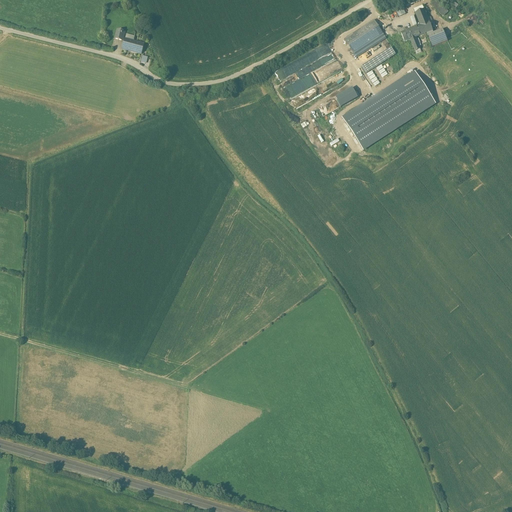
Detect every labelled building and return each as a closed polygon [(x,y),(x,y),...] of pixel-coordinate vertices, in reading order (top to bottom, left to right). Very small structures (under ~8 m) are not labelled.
[(402,9),(403,8),(419,1),(420,0),(407,0),(399,3),(401,8),(402,9)] [(436,0),(431,4),(444,16),(448,12),(445,10),(436,0)] [(421,7),(413,10),(420,26),(400,34),(404,42),(410,40),(415,52),(420,50),(415,38),(426,34),(433,48),(448,42),(443,30),(434,34),(429,23),(428,23),(421,7)] [(401,8),(395,11),(398,17),(406,14),(403,8),(402,9),(401,8)] [(373,22),(343,41),(355,59),(385,39),(373,22)] [(125,32),(117,30),(114,39),(122,41),(125,32)] [(133,42),(125,40),(122,50),(141,55),(144,45),(133,42)] [(396,55),(391,48),(362,67),(366,74),(396,55)] [(333,69),(340,66),(337,60),(328,65),(329,68),(330,68),(329,66),(331,65),(333,69)] [(415,73),(343,119),(363,150),(435,104),(415,73)] [(384,83),(391,79),(388,74),(382,77),(384,83)] [(291,96),(305,89),(302,81),(291,86),(292,87),(285,90),(290,101),(292,100),(291,96)] [(353,88),(335,98),(340,108),(358,98),(353,88)] [(332,123),(327,125),(333,136),(338,134),(332,123)] [(332,147),(344,143),(343,139),(331,143),(332,147)]
